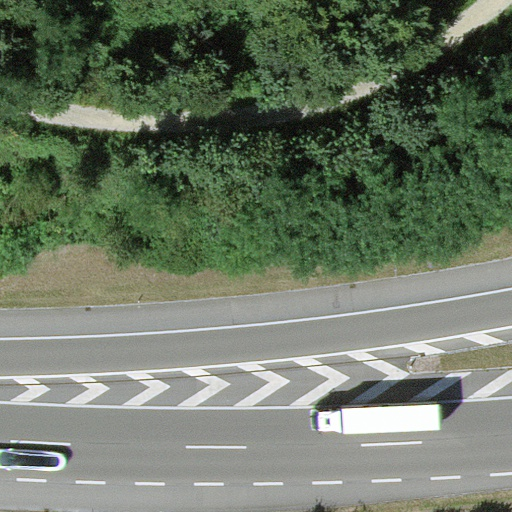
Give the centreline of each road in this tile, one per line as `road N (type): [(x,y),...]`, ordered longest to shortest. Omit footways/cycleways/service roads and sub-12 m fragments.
road 1 (track): [(493,0),(353,88),(187,123),(0,96)]
road 2 (motorway): [(511,306),(299,339),(0,356)]
road 3 (motorway): [(511,435),(219,446),(0,439)]
